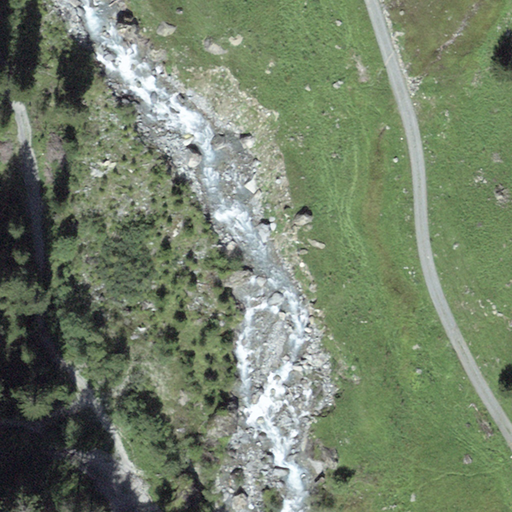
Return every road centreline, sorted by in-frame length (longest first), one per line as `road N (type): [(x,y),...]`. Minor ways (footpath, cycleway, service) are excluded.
road 1 (track): [(0,51),(37,179),(45,318),(168,511)]
road 2 (track): [(511,434),(436,294),(415,142),(371,0)]
